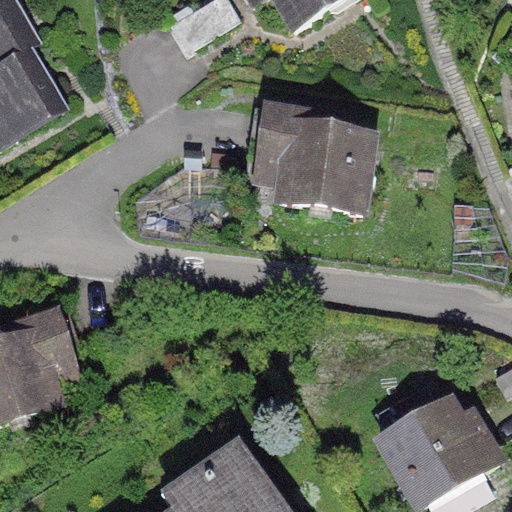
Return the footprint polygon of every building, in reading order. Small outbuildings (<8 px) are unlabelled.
[(19,0),(0,0),(0,172),(89,123),(19,0)] [(367,0),(263,0),(293,49),(369,3),(367,0)] [(377,134),(259,117),(252,167),(288,172),(283,209),(365,220),(377,134)] [(3,354),(0,354),(0,432),(62,412),(51,377),(86,366),(70,317),(2,339),(3,354)] [(452,412),(384,450),(419,511),(430,511),(501,472),(473,423),(462,430),(452,412)] [(186,511),(284,511),(249,465),(186,511)]
